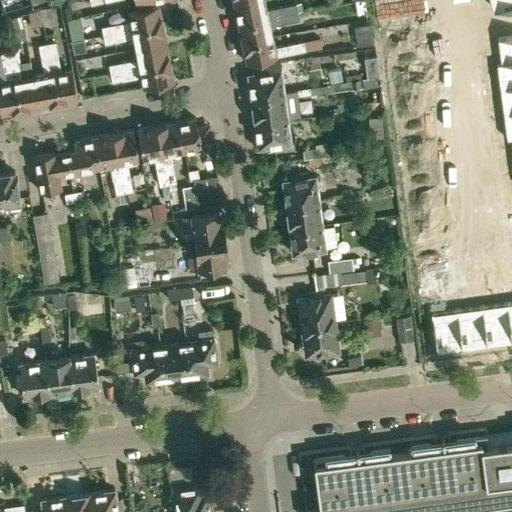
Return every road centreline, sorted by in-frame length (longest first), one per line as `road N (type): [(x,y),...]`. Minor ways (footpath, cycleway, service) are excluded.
road 1 (residential): [(274,422),(223,88)]
road 2 (residential): [(0,458),(247,426)]
road 3 (residential): [(274,422),(511,390)]
road 4 (residential): [(0,131),(223,88)]
